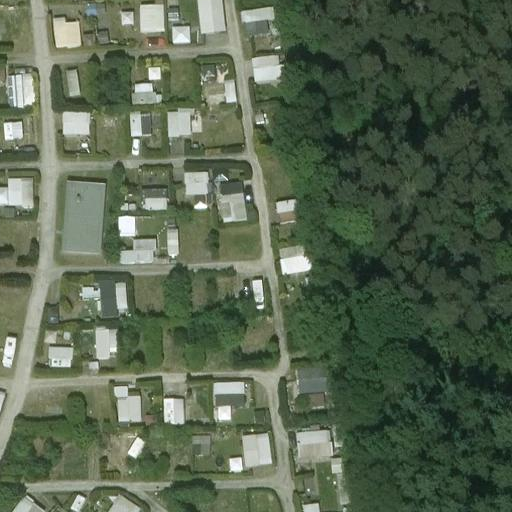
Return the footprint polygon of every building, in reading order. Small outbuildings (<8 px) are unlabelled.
[(225,0),(199,0),(202,34),(227,32),(225,0)] [(165,3),(140,4),(142,34),(167,33),(165,3)] [(270,20),(275,20),(276,8),(245,8),(244,35),(270,35),(270,20)] [(26,9),(8,10),(9,28),(27,27),(26,9)] [(175,42),(193,41),(192,26),(174,27),(175,42)] [(256,82),(290,80),(289,65),(281,66),(281,56),(255,58),(256,82)] [(12,109),(38,108),(36,74),(10,75),(12,109)] [(207,105),(230,102),(228,82),(205,85),(207,105)] [(134,85),(135,106),(160,104),(158,83),(134,85)] [(170,137),(194,135),(193,110),(169,111),(170,137)] [(65,112),(65,136),(92,136),(92,112),(65,112)] [(132,136),(152,136),(152,113),(132,113),(132,136)] [(102,116),(102,141),(117,141),(117,116),(102,116)] [(1,120),(2,142),(33,140),(32,118),(1,120)] [(186,195),(209,195),(210,172),(187,172),(186,195)] [(10,188),(0,188),(0,207),(36,206),(35,178),(9,179),(10,188)] [(221,184),(224,224),(248,223),(246,182),(221,184)] [(103,191),(70,188),(65,253),(98,255),(103,191)] [(145,210),(169,210),(169,189),(145,189),(145,210)] [(279,202),(281,222),(311,221),(310,200),(279,202)] [(120,217),(120,234),(137,235),(137,218),(120,217)] [(122,264),(157,264),(157,240),(135,240),(135,251),(122,251),(122,264)] [(280,250),(285,277),(321,271),(316,244),(280,250)] [(103,317),(119,317),(118,311),(130,310),(128,281),(101,283),(103,317)] [(98,358),(121,357),(120,328),(97,329),(98,358)] [(299,369),(300,395),(310,394),(310,407),(327,406),(327,392),(337,392),(336,380),(330,380),(329,367),(299,369)] [(217,384),(218,421),(233,420),(233,407),(247,407),(246,383),(217,384)] [(142,395),(130,396),(130,388),(118,388),(120,423),(144,422),(142,395)] [(189,405),(189,394),(165,394),(165,424),(189,424),(189,418),(200,418),(200,405),(189,405)] [(334,430),(299,432),(300,460),(335,458),(334,430)] [(146,460),(146,433),(122,433),(123,460),(146,460)] [(270,433),(243,437),(247,469),(274,465),(270,433)] [(213,456),(213,436),(195,436),(194,456),(213,456)] [(351,458),(337,459),(340,502),(355,501),(351,458)] [(123,494),(107,511),(143,511),(123,494)] [(14,511),(48,511),(49,511),(27,495),(14,511)]
